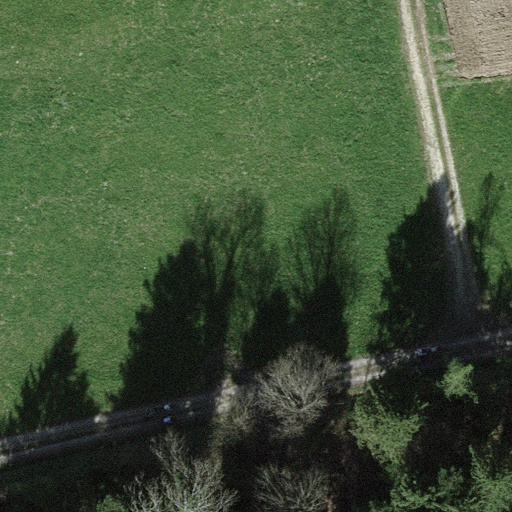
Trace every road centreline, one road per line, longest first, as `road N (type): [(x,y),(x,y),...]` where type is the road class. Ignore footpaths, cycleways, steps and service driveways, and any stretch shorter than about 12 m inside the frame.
road 1 (track): [(499,344),(0,465)]
road 2 (track): [(499,344),(437,0)]
